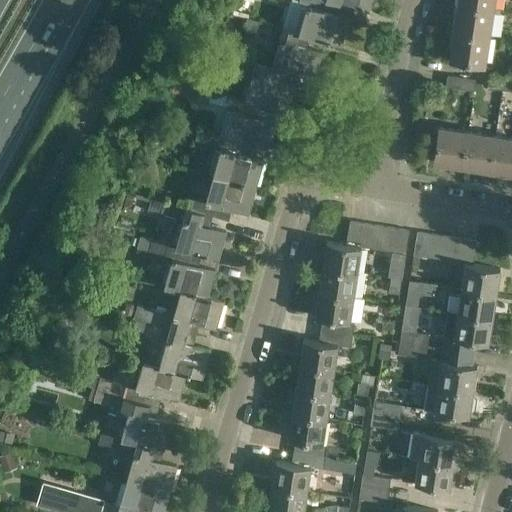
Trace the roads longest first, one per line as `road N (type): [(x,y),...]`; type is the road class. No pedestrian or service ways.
road 1 (residential): [(206,511),(297,191),(325,178),(379,188)]
road 2 (residential): [(379,188),(422,0)]
road 3 (residential): [(511,208),(379,188)]
road 4 (trunk): [(0,106),(60,0)]
